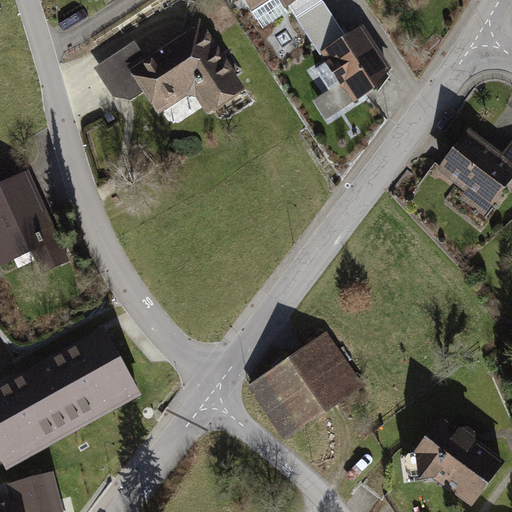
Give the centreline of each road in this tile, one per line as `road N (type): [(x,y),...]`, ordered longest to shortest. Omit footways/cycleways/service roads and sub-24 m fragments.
road 1 (residential): [(477,37),(209,393)]
road 2 (residential): [(27,0),(80,178),(129,295),(209,393)]
road 3 (residential): [(209,393),(341,511)]
road 4 (residential): [(209,393),(114,511)]
